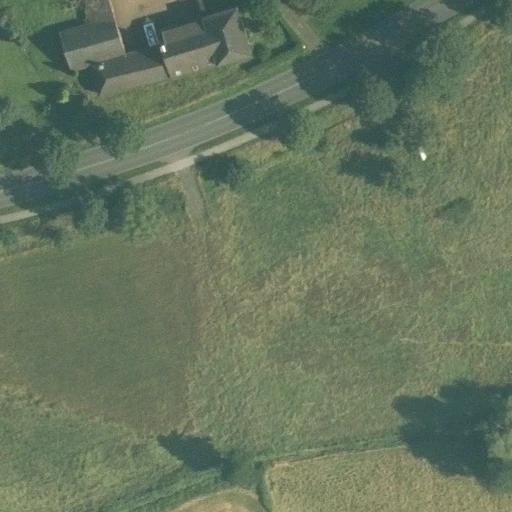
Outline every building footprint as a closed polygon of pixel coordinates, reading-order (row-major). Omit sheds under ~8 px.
[(83,0),(90,21),(113,14),(108,0),(83,0)] [(236,3),(202,14),(217,60),(251,49),(236,3)] [(90,21),(58,30),(71,69),(91,63),(124,52),(113,14),(90,21)] [(202,14),(151,30),(153,35),(158,33),(161,42),(171,74),(217,60),(202,14)] [(161,42),(124,52),(91,63),(100,92),(171,74),(161,42)]
